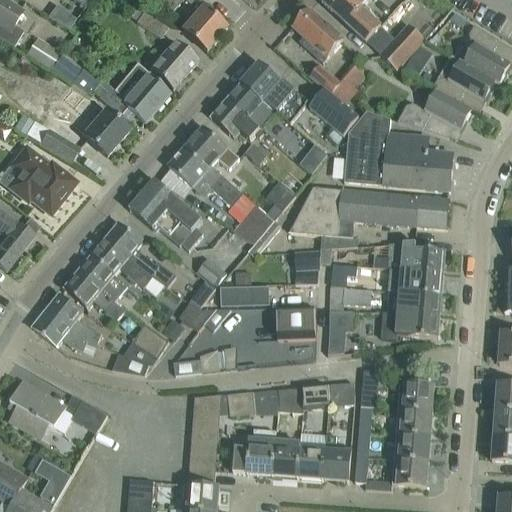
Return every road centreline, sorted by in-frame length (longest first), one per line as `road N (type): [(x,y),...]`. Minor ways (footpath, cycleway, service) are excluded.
road 1 (residential): [(257,33),(28,306),(0,356)]
road 2 (residential): [(457,508),(483,219),(511,150)]
road 3 (residential): [(457,508),(244,491),(242,511)]
